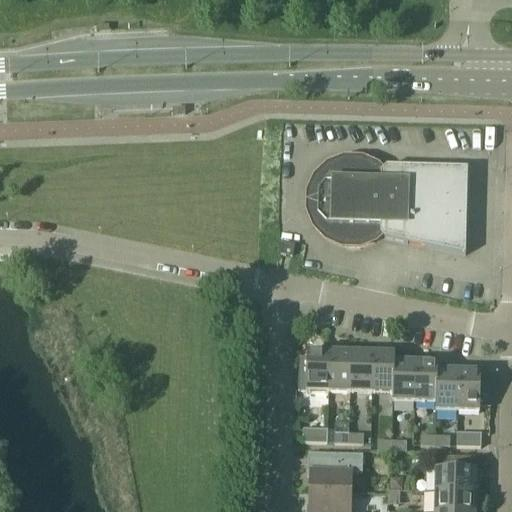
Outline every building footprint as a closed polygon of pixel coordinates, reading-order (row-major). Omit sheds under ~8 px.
[(381,174),(376,170),(361,163),(344,162),(328,169),(316,180),(309,196),(308,213),(314,229),(326,241),(342,248),(358,248),(374,242),(380,237),(384,241),(465,257),(467,172),(386,169),(381,174)] [(291,259),(294,248),(282,245),(280,257),(291,259)] [(328,395),(329,355),(306,355),(306,376),(303,376),(299,377),(297,381),(297,387),(298,391),(302,392),(305,392),(305,395),(328,395)] [(349,396),(350,356),(329,355),(328,395),(349,396)] [(371,396),(372,356),(350,356),(349,396),(371,396)] [(394,357),(393,357),(372,356),(371,396),(391,397),(392,397),(393,365),(394,365),(394,357)] [(415,365),(394,365),(393,365),(392,397),(391,397),(391,405),(414,405),(415,365)] [(437,366),(415,365),(414,405),(435,406),(436,406),(437,374),(437,366)] [(458,374),(437,374),(436,406),(435,406),(435,414),(457,414),(458,374)] [(458,374),(457,414),(479,415),(480,375),(458,374)] [(326,447),(327,433),(303,432),(302,446),(326,447)] [(456,450),(480,451),(480,437),(456,436),(456,450)] [(348,447),(348,437),(334,437),(333,447),(348,447)] [(348,447),(362,448),(363,437),(348,437),(348,447)] [(434,450),(435,439),(420,439),(420,449),(434,450)] [(434,450),(449,450),(449,440),(435,439),(434,450)] [(390,454),(390,444),(377,444),(376,454),(390,454)] [(390,454),(391,454),(404,455),(404,444),(390,444),(390,454)] [(309,495),(350,496),(350,475),(361,476),(362,458),(313,457),(313,473),(309,473),(309,495)] [(434,495),(474,496),(475,474),(470,474),(470,460),(443,460),(443,473),(435,473),(434,495)] [(387,494),(387,508),(397,508),(397,494),(387,494)] [(349,511),(350,496),(309,495),(308,511),(349,511)] [(473,511),(474,496),(434,495),(433,511),(473,511)]
